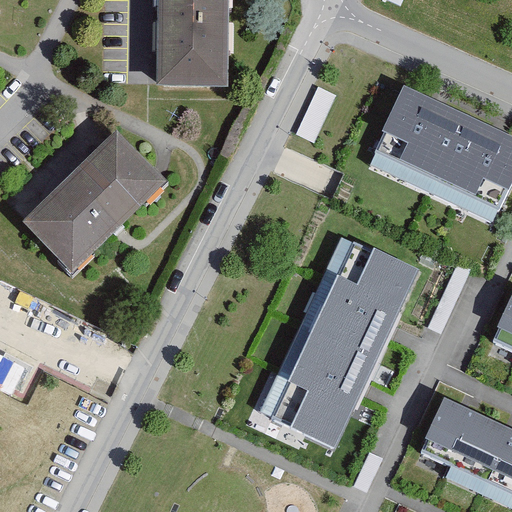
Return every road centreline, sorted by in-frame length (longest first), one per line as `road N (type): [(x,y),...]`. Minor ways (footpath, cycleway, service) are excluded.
road 1 (residential): [(74,511),(324,6)]
road 2 (residential): [(511,89),(324,6)]
